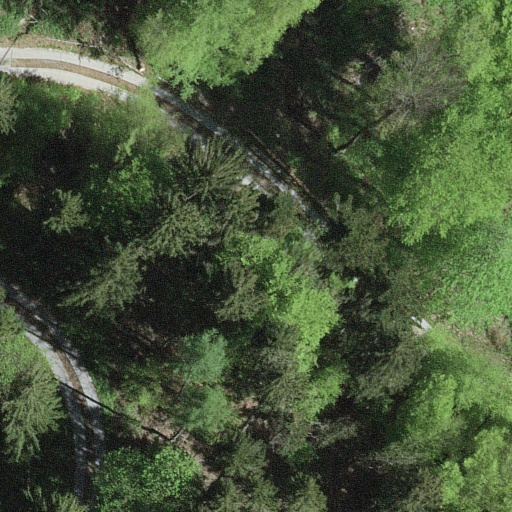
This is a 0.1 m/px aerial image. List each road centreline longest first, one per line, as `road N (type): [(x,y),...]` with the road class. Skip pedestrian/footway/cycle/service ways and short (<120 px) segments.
road 1 (track): [(511,400),(188,111),(50,66),(0,61)]
road 2 (track): [(0,297),(37,319),(92,401),(70,511)]
